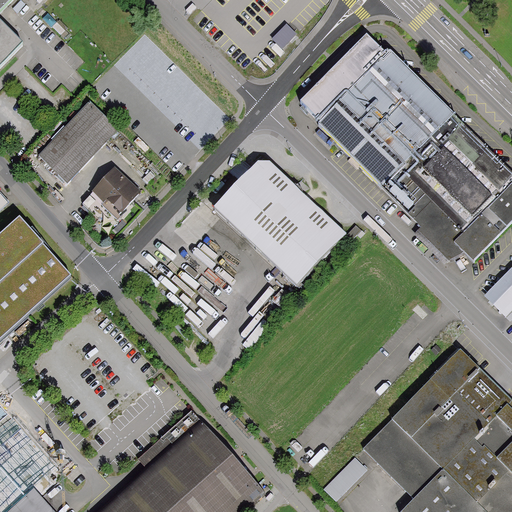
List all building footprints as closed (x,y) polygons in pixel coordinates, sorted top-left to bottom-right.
[(0,0),(0,12),(11,0),(0,0)] [(0,24),(0,66),(21,45),(0,24)] [(287,25),(272,40),(282,50),(298,35),(287,25)] [(387,56),(367,36),(300,104),(320,124),(317,126),(420,228),(417,231),(448,262),(463,247),(474,258),(511,219),(511,175),(453,117),(454,116),(389,53),(387,56)] [(119,131),(90,103),(38,157),(68,185),(119,131)] [(268,164),(257,165),(213,212),(295,289),(345,236),(268,164)] [(142,194),(115,168),(91,193),(118,218),(142,194)] [(0,210),(9,203),(0,193),(0,210)] [(0,340),(71,278),(19,221),(0,238),(0,340)] [(511,270),(484,297),(502,315),(511,304),(511,270)] [(426,313),(417,304),(411,311),(420,320),(426,313)] [(511,511),(511,401),(461,351),(363,453),(414,502),(403,511),(511,511)] [(229,459),(189,414),(137,461),(146,470),(98,511),(241,511),(261,494),(229,459)] [(366,471),(354,459),(322,490),(335,502),(366,471)] [(56,511),(35,488),(7,511),(56,511)]
